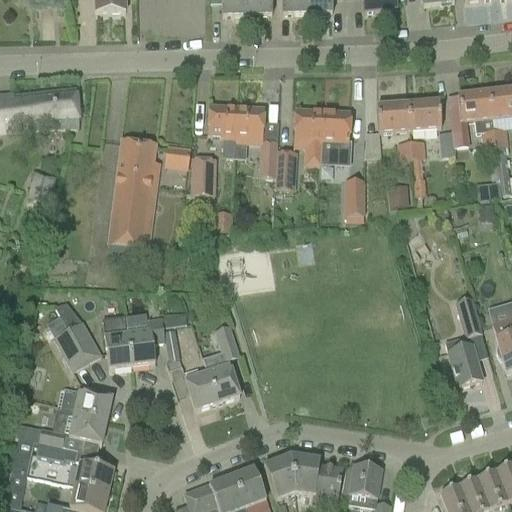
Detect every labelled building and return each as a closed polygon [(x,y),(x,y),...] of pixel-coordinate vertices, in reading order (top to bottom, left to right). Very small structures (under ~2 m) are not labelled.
[(123,0),(93,0),(94,18),(124,17),(123,0)] [(219,0),(208,0),(209,9),(220,8),(220,2),(219,0)] [(245,21),(244,0),(219,0),(220,2),(220,8),(220,22),(245,21)] [(244,0),(245,21),(271,21),(269,0),(244,0)] [(306,20),(305,0),(280,0),(281,20),(306,20)] [(305,0),(306,20),(331,19),(330,0),(305,0)] [(360,0),(363,18),(395,15),(393,0),(360,0)] [(419,0),(421,12),(453,9),(451,0),(419,0)] [(0,138),(78,132),(77,115),(75,95),(0,100),(0,138)] [(511,96),(487,99),(490,125),(511,122),(511,96)] [(481,155),(494,154),(492,137),(491,137),(490,125),(487,99),(446,103),(452,154),(467,152),(464,128),(473,127),(474,139),(479,139),(481,155)] [(438,108),(406,111),(408,136),(439,134),(438,108)] [(408,136),(406,111),(375,113),(377,139),(408,136)] [(234,149),(235,114),(208,113),(207,133),(207,141),(223,142),(222,165),(233,166),(234,166),(235,149),(234,149)] [(262,136),(263,116),(235,114),(234,149),(235,149),(247,149),(247,142),(261,143),(262,136)] [(319,169),(322,119),(294,117),(292,155),(303,155),(302,172),(318,172),(318,169),(319,169)] [(318,169),(318,172),(329,173),(330,166),(349,167),(350,148),(347,148),(349,120),(322,119),(319,169),(318,169)] [(494,154),(498,189),(500,201),(511,199),(511,183),(507,184),(504,153),(506,153),(504,135),(492,137),(494,154)] [(437,139),(439,164),(452,161),(449,137),(437,139)] [(158,171),(151,170),(154,152),(121,147),(105,268),(144,273),(157,172),(158,172),(158,171)] [(273,195),(275,195),(276,157),(275,157),(276,148),(261,147),(259,183),(274,184),(273,195)] [(409,148),(410,165),(411,165),(414,204),(425,203),(424,186),(422,186),(420,164),(423,164),(422,147),(409,148)] [(396,166),(410,165),(409,148),(396,149),(396,166)] [(164,151),(162,174),(188,176),(189,153),(164,151)] [(276,157),(275,195),(291,197),(293,157),(276,157)] [(191,201),(213,201),(214,165),(192,164),(191,201)] [(26,208),(43,213),(51,184),(34,179),(26,208)] [(362,188),(344,188),(344,222),(362,222),(362,188)] [(500,201),(498,189),(475,191),(476,208),(500,205),(500,201)] [(387,193),(388,214),(408,213),(406,192),(387,193)] [(406,246),(420,269),(432,262),(418,239),(406,246)] [(455,310),(465,345),(480,340),(470,306),(455,310)] [(144,320),(124,323),(130,373),(154,370),(151,350),(163,349),(160,325),(145,327),(144,320)] [(130,373),(124,323),(101,326),(103,343),(107,376),(130,373)] [(511,323),(490,329),(496,351),(495,354),(495,358),(496,361),(498,364),(501,366),(505,381),(511,378),(511,323)] [(80,329),(67,337),(86,370),(99,362),(80,329)] [(213,338),(223,369),(239,364),(229,333),(213,338)] [(162,338),(168,368),(179,366),(173,336),(162,338)] [(86,370),(67,337),(52,345),(71,378),(86,370)] [(446,359),(451,375),(456,394),(481,388),(471,352),(446,359)] [(228,371),(206,378),(216,410),(238,403),(228,371)] [(168,377),(171,385),(183,382),(180,373),(168,377)] [(216,410),(206,378),(183,386),(194,418),(216,410)] [(60,396),(55,417),(72,421),(105,429),(110,405),(79,398),(78,398),(63,394),(60,396)] [(41,435),(38,449),(42,449),(61,454),(64,441),(68,442),(67,443),(100,451),(105,429),(72,421),(55,417),(51,438),(45,436),(41,435)] [(432,431),(429,421),(419,424),(422,434),(432,431)] [(18,444),(10,478),(25,482),(32,447),(18,444)] [(38,449),(35,462),(59,467),(60,465),(74,468),(77,458),(62,454),(61,454),(42,449),(38,449)] [(293,499),(302,501),(308,465),(289,462),(262,472),(275,506),(293,499)] [(308,465),(302,501),(311,502),(310,510),(321,511),(335,511),(341,475),(318,471),(318,467),(308,465)] [(78,469),(73,492),(107,500),(112,477),(78,469)] [(511,469),(494,477),(507,509),(511,506),(511,469)] [(348,511),(387,511),(375,510),(380,476),(352,472),(346,511),(348,511)] [(252,475),(229,484),(239,511),(266,511),(264,506),(260,494),(252,475)] [(494,477),(475,484),(486,511),(498,511),(507,509),(494,477)] [(11,480),(4,511),(19,511),(26,484),(11,480)] [(239,511),(229,484),(209,492),(216,511),(239,511)] [(486,511),(475,484),(457,492),(465,511),(486,511)] [(104,511),(107,500),(73,492),(68,511),(104,511)] [(216,511),(209,492),(183,502),(186,511),(185,511),(216,511)] [(465,511),(457,492),(439,499),(443,511),(465,511)]
